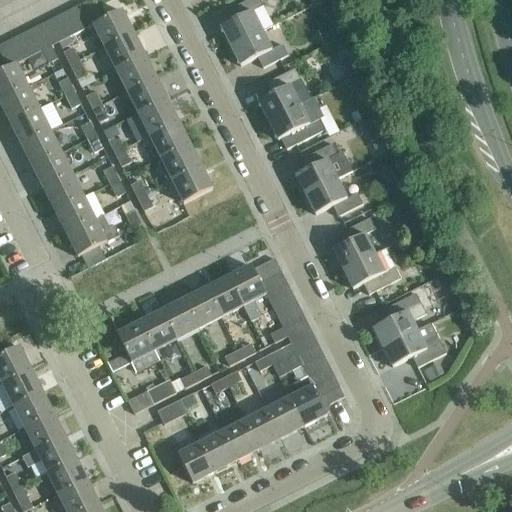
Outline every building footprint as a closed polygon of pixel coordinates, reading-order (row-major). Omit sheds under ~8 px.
[(237,21),(220,30),(230,49),(262,33),(252,14),(263,9),(258,0),(252,0),(232,10),(237,21)] [(90,29),(101,23),(90,2),(79,7),(90,29)] [(68,13),(79,34),(90,29),(79,7),(68,13)] [(68,13),(58,18),(69,39),(79,34),(68,13)] [(92,28),(104,51),(133,36),(121,13),(92,28)] [(58,18),(52,21),(47,24),(58,45),(69,39),(58,18)] [(336,57),(351,50),(337,20),(322,27),(336,57)] [(39,54),(41,53),(50,49),(40,27),(29,33),(39,54)] [(29,60),(39,54),(29,33),(18,38),(29,60)] [(262,33),(230,49),(240,69),(257,60),(263,71),(288,58),(282,47),(271,53),(262,33)] [(104,51),(115,73),(144,58),(133,36),(104,51)] [(18,65),(29,60),(18,38),(7,44),(18,65)] [(7,44),(0,47),(0,56),(7,70),(18,65),(7,44)] [(57,62),(50,49),(41,53),(48,66),(57,62)] [(63,55),(69,68),(78,63),(72,50),(63,55)] [(358,53),(341,61),(350,79),(367,70),(358,53)] [(115,73),(126,95),(155,80),(144,58),(115,73)] [(78,63),(69,68),(76,81),(85,76),(78,63)] [(0,74),(0,103),(27,89),(16,66),(0,74)] [(258,104),(268,124),(310,102),(294,71),(266,86),(272,97),(258,104)] [(351,83),(360,99),(371,93),(362,77),(351,83)] [(126,95),(138,117),(167,102),(155,80),(126,95)] [(58,85),(64,98),(73,94),(67,81),(58,85)] [(0,103),(0,106),(10,126),(39,111),(27,89),(0,103)] [(73,94),(64,98),(71,111),(80,107),(73,94)] [(85,99),(92,112),(101,108),(94,95),(85,99)] [(310,102),(268,124),(278,143),(291,136),(297,147),(325,133),(320,122),(323,120),(313,101),(310,102)] [(138,117),(149,139),(178,124),(167,102),(138,117)] [(362,107),(373,149),(388,145),(377,103),(362,107)] [(101,108),(92,112),(98,125),(107,121),(101,108)] [(10,126),(21,148),(50,134),(39,111),(10,126)] [(149,139),(160,161),(189,146),(178,124),(149,139)] [(80,130),(87,143),(96,138),(89,125),(80,130)] [(21,148),(32,170),(61,156),(50,134),(21,148)] [(96,138),(87,143),(93,156),(102,151),(96,138)] [(108,143),(114,156),(123,152),(117,139),(108,143)] [(160,161),(171,183),(200,169),(189,146),(160,161)] [(306,173),(295,178),(305,198),(337,182),(352,174),(342,155),(338,157),(332,146),(300,162),(306,173)] [(123,152),(114,156),(121,170),(130,165),(123,152)] [(32,170),(43,192),(72,178),(61,156),(32,170)] [(102,174),(109,187),(118,182),(112,169),(102,174)] [(200,169),(171,183),(183,206),(212,192),(200,169)] [(43,192),(54,214),(83,200),(72,178),(43,192)] [(118,182),(109,187),(116,200),(125,195),(118,182)] [(337,182),(305,198),(315,217),(332,209),(338,220),(363,207),(357,196),(347,201),(337,182)] [(130,188),(137,201),(146,196),(139,183),(130,188)] [(146,196),(137,201),(143,214),(152,209),(146,196)] [(54,214),(66,236),(95,222),(83,200),(54,214)] [(141,226),(134,213),(125,218),(132,231),(141,226)] [(95,222),(66,236),(77,260),(81,258),(98,249),(118,239),(113,229),(108,231),(102,218),(95,222)] [(333,253),(343,272),(374,256),(365,237),(375,232),(370,221),(345,233),(350,244),(333,253)] [(98,249),(81,258),(87,270),(105,262),(98,249)] [(374,256),(343,272),(353,292),(363,287),(368,298),(400,281),(385,251),(374,256)] [(274,261),(252,272),(259,286),(281,275),(274,261)] [(265,297),(265,296),(259,286),(252,272),(251,268),(228,280),(242,309),(250,324),(261,318),(253,303),(265,297)] [(286,286),(281,275),(259,286),(265,296),(286,286)] [(228,280),(205,291),(220,320),(242,309),(228,280)] [(265,296),(265,297),(271,307),(292,296),(286,286),(265,296)] [(205,291),(183,302),(198,331),(220,320),(205,291)] [(292,296),(271,307),(276,318),(297,307),(292,296)] [(373,331),(382,351),(417,333),(412,324),(426,317),(415,296),(387,311),(392,321),(373,331)] [(183,302),(161,314),(176,342),(198,331),(183,302)] [(303,318),(297,307),(276,318),(281,328),(303,318)] [(161,314),(139,325),(154,354),(176,342),(161,314)] [(281,328),(282,330),(287,339),(308,329),(303,318),(281,328)] [(126,356),(108,365),(112,375),(131,365),(136,376),(159,364),(154,354),(139,325),(116,336),(126,356)] [(417,333),(382,351),(392,370),(412,360),(417,371),(446,356),(431,326),(417,333)] [(282,330),(269,337),(274,346),(287,339),(282,330)] [(317,347),(312,336),(290,347),(295,356),(296,357),(317,347)] [(250,346),(237,353),(242,362),(255,356),(250,346)] [(272,367),(295,356),(290,347),(267,358),(272,367)] [(317,347),(296,357),(301,368),(323,357),(317,347)] [(0,358),(0,383),(2,387),(31,372),(19,349),(0,358)] [(242,362),(237,353),(224,360),(229,369),(242,362)] [(307,379),(328,368),(323,357),(301,368),(307,379)] [(259,374),(272,367),(267,358),(254,365),(259,374)] [(424,373),(429,383),(444,375),(438,365),(424,373)] [(312,390),(334,379),(328,368),(307,379),(312,389),(312,390)] [(206,369),(193,375),(197,385),(210,378),(206,369)] [(2,387),(13,409),(42,394),(31,372),(2,387)] [(236,374),(223,381),(228,390),(241,383),(236,374)] [(197,385),(193,375),(180,382),(184,391),(197,385)] [(334,379),(312,390),(317,400),(339,389),(334,379)] [(228,390),(223,381),(210,387),(215,396),(228,390)] [(169,383),(146,394),(128,404),(134,417),(153,407),(175,396),(169,383)] [(312,389),(288,401),(303,430),(326,418),(322,410),(344,399),(339,389),(317,400),(312,390),(312,389)] [(13,409),(24,431),(53,416),(42,394),(13,409)] [(192,396),(179,403),(183,412),(184,412),(196,406),(192,396)] [(288,401),(266,412),(281,441),(303,430),(288,401)] [(183,412),(179,403),(157,414),(163,427),(186,416),(184,412),(183,412)] [(266,412),(244,423),(259,452),(281,441),(266,412)] [(24,431),(35,453),(64,438),(53,416),(24,431)] [(244,423),(222,434),(237,463),(259,452),(244,423)] [(222,434),(200,445),(215,474),(237,463),(222,434)] [(35,453),(21,460),(27,471),(41,464),(46,475),(75,460),(64,438),(35,453)] [(215,474),(200,445),(177,457),(192,486),(215,474)] [(46,475),(57,497),(86,483),(75,460),(46,475)] [(5,480),(12,493),(21,488),(14,475),(5,480)] [(57,497),(64,511),(83,511),(98,505),(86,483),(57,497)] [(21,488),(12,493),(21,511),(29,511),(32,510),(21,488)]
